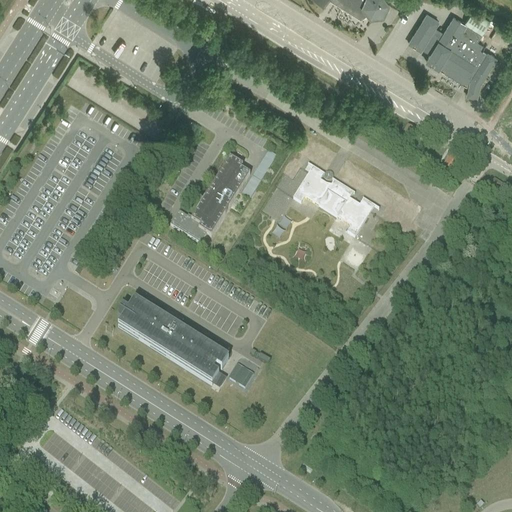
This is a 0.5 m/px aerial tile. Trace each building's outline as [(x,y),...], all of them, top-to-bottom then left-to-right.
[(315,0),(323,7),(328,0),(354,0),(363,5),(363,7),(370,18),(383,16),(388,4),(385,0),(315,0)] [(467,96),(477,98),(480,85),(497,58),(488,53),(487,54),(480,50),(483,45),(477,41),(490,21),(472,10),(464,24),(454,17),(443,34),(435,28),(439,22),(427,14),(409,43),(421,51),(422,48),(431,54),(426,61),(439,69),(443,62),(467,76),(464,81),(470,84),(467,96)] [(407,145),(415,132),(406,127),(406,128),(398,139),(407,145)] [(444,167),(443,168),(451,173),(459,160),(451,155),(444,167)] [(178,214),(176,217),(170,227),(200,246),(206,236),(211,239),(250,177),(240,171),(242,168),(229,160),(206,198),(208,199),(207,202),(205,204),(203,203),(191,221),(178,214)] [(350,228),(346,235),(354,240),(370,214),(374,209),(378,212),(379,211),(362,201),(363,202),(359,207),(349,201),(352,195),(354,196),(332,182),(333,183),(331,187),(326,186),(320,182),(323,177),(324,177),(308,166),(307,167),(312,170),(309,175),(293,200),(300,206),(304,199),(319,208),(336,219),(350,228)] [(242,196),(250,201),(266,175),(258,170),(242,196)] [(490,189),(499,195),(503,188),(494,182),(490,189)] [(85,258),(81,248),(72,252),(79,268),(83,266),(81,260),(85,258)] [(118,328),(212,388),(219,377),(214,373),(216,369),(222,372),(228,361),(169,323),(134,302),(128,312),(122,309),(119,314),(118,313),(118,314),(124,318),(118,328)] [(229,380),(245,390),(253,376),(238,367),(229,380)] [(362,382),(360,385),(365,388),(371,382),(366,378),(365,379),(364,380),(362,382)] [(18,392),(28,399),(33,391),(23,385),(18,392)] [(491,489),(485,490),(487,501),(493,500),(491,489)] [(51,490),(47,496),(55,502),(59,496),(51,490)]
